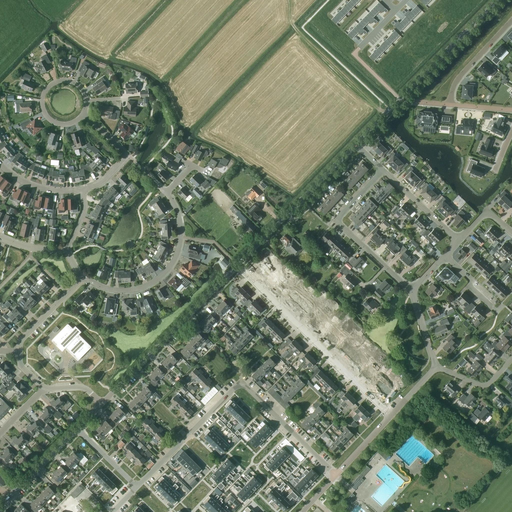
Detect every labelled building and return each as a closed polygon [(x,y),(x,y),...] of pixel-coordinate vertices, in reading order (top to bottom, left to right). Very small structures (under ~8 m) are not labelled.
[(188,0),(181,0),(176,5),(182,11),(190,2),(188,0)] [(229,0),(221,0),(217,5),(222,10),(231,1),(229,0)] [(255,0),(251,0),(245,7),(251,12),(259,3),(255,0)] [(346,4),(340,11),(345,15),(353,7),(349,2),(347,1),(345,3),(346,4)] [(379,2),(369,13),(373,17),(379,11),(381,13),(384,11),(386,13),(388,11),(386,9),(379,2)] [(404,10),(402,12),(406,17),(410,21),(421,10),(417,6),(410,12),(408,10),(406,12),(404,10)] [(210,7),(202,16),(207,22),(216,13),(210,7)] [(290,9),(282,17),(288,23),(296,14),(290,9)] [(338,13),(332,20),(336,24),(345,15),(340,11),(339,10),(337,12),(338,13)] [(241,11),(232,20),(238,25),(246,16),(241,11)] [(369,13),(358,24),(363,28),(369,22),(371,24),(373,22),(375,24),(377,22),(375,20),(373,17),(369,13)] [(393,21),(391,23),(393,25),(400,32),(410,21),(406,17),(400,23),(398,21),(395,23),(393,21)] [(278,22),(269,30),(275,36),(283,27),(278,22)] [(358,24),(347,35),(352,39),(358,33),(360,35),(363,32),(365,35),(367,32),(365,30),(363,28),(358,24)] [(230,27),(222,35),(227,41),(236,32),(230,27)] [(393,33),(386,39),(391,44),(399,35),(395,31),(394,29),(392,31),(393,33)] [(265,35),(256,44),(262,49),(270,41),(265,35)] [(384,41),(378,48),(382,52),(391,44),(386,39),(385,38),(383,40),(384,41)] [(51,49),(47,42),(41,45),(44,52),(51,49)] [(498,58),(506,50),(501,45),(493,54),(496,56),(492,60),(496,65),(500,60),(498,58)] [(376,50),(369,57),(374,61),(382,52),(378,48),(377,47),(375,49),(376,50)] [(41,70),(43,73),(50,69),(47,64),(51,62),(47,55),(41,58),(43,61),(38,64),(39,65),(35,67),(38,72),(41,70)] [(59,64),(59,66),(59,67),(60,67),(60,69),(72,71),(73,65),(76,65),(77,58),(71,57),(70,62),(65,62),(65,61),(64,60),(62,60),(62,61),(61,61),(60,63),(59,64)] [(91,69),(88,67),(89,64),(84,61),(81,66),(84,68),(80,74),(86,78),(87,76),(92,79),(93,77),(95,78),(98,74),(96,72),(96,71),(91,68),(91,69)] [(486,77),(490,73),(492,76),(496,71),(493,69),(491,71),(483,63),(478,69),(486,77)] [(31,92),(34,85),(29,82),(30,79),(24,77),(23,80),(25,81),(22,88),(31,92)] [(99,84),(93,88),(98,95),(107,88),(104,84),(106,82),(103,77),(97,81),(99,84)] [(475,83),(470,83),(469,83),(470,83),(470,86),(469,86),(463,85),(462,98),(471,98),(472,86),(475,87),(475,83)] [(126,85),(126,93),(137,93),(137,84),(126,85)] [(149,97),(148,86),(145,86),(145,91),(140,92),(140,97),(149,97)] [(32,111),(31,103),(27,104),(27,103),(23,103),(22,100),(15,101),(15,104),(20,104),(21,112),(27,112),(27,111),(32,111)] [(136,108),(134,108),(135,102),(128,102),(128,107),(124,107),(124,114),(130,115),(129,116),(136,117),(136,108)] [(117,119),(118,114),(116,114),(116,112),(112,112),(113,108),(101,106),(100,114),(109,116),(108,119),(111,119),(115,120),(115,119),(117,119)] [(424,113),(418,112),(418,115),(417,115),(416,123),(417,123),(417,126),(423,127),(423,123),(429,124),(429,127),(435,128),(435,125),(437,125),(437,119),(440,120),(440,123),(451,124),(451,117),(440,116),(440,118),(437,118),(437,117),(436,117),(436,114),(431,113),(431,112),(424,111),(424,113)] [(494,123),(491,131),(502,136),(505,128),(501,127),(502,125),(503,125),(505,121),(499,118),(496,124),(494,123)] [(40,124),(39,124),(38,122),(35,120),(32,122),(30,119),(20,124),(23,131),(30,127),(34,134),(42,127),(40,124)] [(125,140),(134,132),(127,125),(129,122),(120,120),(118,125),(120,127),(119,128),(123,132),(120,135),(125,140)] [(456,126),(456,134),(460,134),(461,129),(464,130),(464,131),(469,131),(469,130),(473,130),(473,121),(461,120),(461,126),(456,126)] [(51,133),(48,143),(54,145),(53,149),(59,150),(61,143),(56,142),(58,135),(55,135),(55,134),(51,133)] [(78,133),(71,135),(74,144),(78,143),(79,147),(85,145),(83,138),(82,136),(79,137),(78,133)] [(0,146),(4,144),(6,143),(4,141),(6,140),(6,139),(8,138),(7,135),(4,136),(3,134),(0,136),(0,146)] [(380,144),(383,141),(381,139),(382,139),(379,136),(374,142),(377,144),(372,149),(377,153),(383,146),(380,144)] [(493,141),(487,139),(484,146),(482,146),(479,153),(490,158),(493,150),(490,149),(493,141)] [(193,147),(191,145),(190,147),(182,141),(179,145),(176,149),(184,155),(188,149),(191,151),(193,147)] [(4,144),(0,146),(0,150),(1,151),(1,150),(5,155),(13,148),(11,146),(13,145),(11,142),(9,144),(9,143),(7,145),(6,143),(4,144)] [(388,155),(392,150),(388,146),(386,149),(383,146),(377,153),(381,157),(386,153),(388,155)] [(13,148),(5,155),(9,159),(8,160),(11,163),(14,159),(19,153),(17,152),(13,148)] [(207,151),(204,150),(202,151),(201,152),(198,150),(194,158),(200,161),(203,156),(204,157),(206,156),(208,154),(207,151)] [(174,157),(168,154),(166,152),(163,158),(169,161),(167,166),(175,170),(179,164),(172,160),(174,157)] [(387,162),(392,167),(399,160),(394,155),(395,154),(393,152),(389,156),(391,158),(387,162)] [(19,153),(14,159),(17,161),(14,165),(19,169),(25,160),(22,158),(23,156),(19,153)] [(96,159),(94,162),(101,169),(105,164),(102,161),(104,159),(98,153),(96,155),(94,157),(96,159)] [(218,160),(216,160),(216,161),(211,159),(208,165),(214,168),(214,167),(215,168),(217,167),(218,168),(220,168),(222,167),(223,166),(225,167),(229,160),(223,157),(222,160),(221,159),(219,159),(218,160)] [(27,162),(25,160),(19,169),(24,172),(27,167),(30,170),(33,163),(29,159),(27,162)] [(471,159),(466,171),(470,173),(481,177),(484,169),(476,165),(477,162),(471,159)] [(402,162),(399,160),(392,167),(397,171),(400,167),(403,170),(408,164),(404,160),(402,162)] [(89,162),(86,166),(90,173),(93,170),(97,173),(101,169),(94,162),(91,164),(89,162)] [(33,163),(30,170),(34,171),(32,176),(37,178),(40,168),(37,167),(38,164),(36,164),(33,163)] [(358,167),(365,173),(368,169),(362,163),(358,167)] [(161,171),(157,175),(164,182),(168,178),(163,173),(166,170),(160,165),(158,168),(161,171)] [(84,174),(90,173),(86,166),(80,167),(81,170),(78,171),(80,181),(86,180),(84,174)] [(40,168),(37,178),(42,180),(44,175),(48,176),(49,168),(46,167),(46,170),(40,168)] [(365,173),(358,167),(354,171),(361,177),(365,173)] [(404,178),(409,183),(416,176),(413,173),(415,170),(411,167),(406,172),(408,174),(404,178)] [(52,182),(58,182),(59,172),(53,171),(53,169),(50,168),(49,176),(53,176),(52,182)] [(65,177),(69,177),(68,170),(63,169),(63,172),(59,172),(58,182),(64,183),(65,177)] [(74,169),(68,170),(69,177),(73,177),(74,182),(80,181),(78,171),(74,171),(74,169)] [(361,177),(354,171),(351,175),(357,181),(361,177)] [(197,187),(197,186),(198,187),(200,187),(202,185),(205,189),(210,184),(212,186),(216,182),(209,178),(206,180),(204,182),(195,174),(190,180),(197,187)] [(357,181),(351,175),(347,179),(353,185),(357,181)] [(123,176),(118,180),(122,184),(119,187),(123,191),(126,188),(131,183),(129,182),(123,176)] [(419,178),(416,176),(409,183),(414,187),(416,185),(418,187),(425,180),(421,176),(419,178)] [(353,185),(347,179),(343,183),(350,189),(353,185)] [(11,184),(6,180),(0,187),(0,188),(3,191),(1,193),(3,195),(5,197),(11,190),(9,188),(11,184)] [(384,185),(391,191),(394,188),(387,182),(384,185)] [(420,193),(425,198),(432,191),(427,186),(428,185),(426,183),(422,187),(424,189),(420,193)] [(381,188),(388,194),(391,191),(384,185),(381,188)] [(112,186),(108,191),(115,198),(119,193),(120,194),(123,191),(119,187),(116,190),(112,186)] [(257,198),(261,194),(253,186),(249,190),(251,192),(256,196),(257,198)] [(14,191),(10,199),(19,203),(20,201),(25,191),(18,188),(17,193),(14,191)] [(183,188),(178,193),(184,199),(189,194),(192,198),(195,195),(190,190),(188,192),(183,188)] [(333,192),(340,198),(344,194),(337,188),(333,192)] [(379,191),(385,197),(388,194),(381,188),(379,191)] [(25,191),(20,201),(26,203),(26,205),(25,206),(28,208),(29,206),(32,199),(29,198),(31,194),(25,191)] [(104,196),(100,200),(104,202),(109,206),(112,203),(111,202),(115,198),(108,191),(103,195),(104,196)] [(376,194),(382,201),(385,197),(379,191),(376,194)] [(432,191),(425,198),(430,202),(434,198),(436,200),(441,195),(437,191),(435,193),(432,191)] [(497,202),(502,206),(508,200),(505,197),(508,194),(504,191),(500,195),(502,197),(497,202)] [(340,198),(333,192),(330,196),(336,202),(340,198)] [(380,204),(382,201),(376,194),(373,197),(380,204)] [(336,202),(330,196),(326,200),(332,206),(336,202)] [(44,208),(46,198),(39,197),(38,201),(35,200),(33,209),(39,210),(39,207),(44,208)] [(441,213),(448,206),(445,203),(447,200),(443,197),(438,202),(440,204),(436,208),(441,213)] [(52,199),(46,198),(44,208),(48,209),(47,212),(50,212),(49,213),(52,214),(54,204),(51,203),(52,199)] [(68,210),(68,199),(61,200),(61,204),(58,204),(58,213),(64,213),(64,210),(68,210)] [(74,199),(68,199),(68,210),(72,209),(73,212),(75,212),(78,212),(77,203),(75,204),(74,199)] [(365,203),(373,210),(377,206),(369,199),(365,203)] [(97,205),(95,210),(104,214),(106,209),(107,209),(108,209),(110,210),(111,208),(109,207),(109,206),(104,202),(100,200),(98,205),(97,205)] [(164,205),(160,200),(156,202),(155,200),(149,203),(151,206),(152,205),(156,210),(164,205)] [(332,206),(326,200),(322,204),(329,210),(332,206)] [(511,206),(511,200),(511,202),(508,200),(502,206),(507,210),(511,206)] [(258,212),(261,209),(255,203),(248,211),(253,217),(259,222),(263,217),(258,212)] [(361,207),(370,214),(373,210),(365,203),(361,207)] [(329,210),(322,204),(318,208),(325,214),(329,210)] [(408,208),(404,204),(400,208),(397,206),(392,212),(395,214),(396,213),(400,217),(402,215),(408,208)] [(164,205),(156,210),(159,215),(158,216),(160,219),(165,215),(163,213),(167,210),(164,205)] [(243,222),(241,224),(250,233),(255,228),(238,211),(233,206),(229,209),(235,214),(243,222)] [(453,210),(448,206),(441,213),(446,217),(450,213),(452,215),(456,211),(454,209),(453,210)] [(358,211),(366,218),(370,214),(361,207),(358,211)] [(408,208),(402,215),(406,219),(412,211),(408,208)] [(95,210),(92,216),(97,218),(95,222),(101,224),(103,220),(101,220),(104,214),(95,210)] [(458,228),(464,221),(461,218),(465,214),(461,210),(453,218),(456,220),(453,224),(458,228)] [(354,215),(362,222),(366,218),(358,211),(354,215)] [(4,222),(3,224),(6,225),(4,229),(10,232),(14,223),(16,219),(12,218),(7,215),(4,222)] [(358,226),(362,222),(354,215),(350,219),(358,226)] [(424,220),(420,216),(415,221),(412,218),(408,222),(411,225),(413,223),(417,227),(424,220)] [(162,224),(163,230),(172,229),(172,223),(167,224),(167,220),(160,221),(160,224),(162,224)] [(428,223),(424,220),(417,227),(422,231),(428,223)] [(89,224),(86,229),(96,233),(98,228),(99,228),(101,224),(95,222),(94,226),(89,224)] [(31,226),(23,224),(20,236),(28,237),(31,226)] [(485,234),(489,238),(496,231),(492,227),(485,234)] [(374,243),(381,235),(377,231),(378,230),(376,228),(372,232),(374,234),(370,239),(374,243)] [(37,229),(35,239),(43,241),(45,230),(37,229)] [(50,239),(59,240),(59,235),(62,235),(63,231),(60,231),(60,230),(52,229),(50,239)] [(96,233),(86,229),(84,235),(89,237),(87,241),(93,243),(94,239),(93,239),(96,233)] [(172,229),(163,230),(163,236),(161,236),(161,240),(168,239),(168,236),(173,236),(172,229)] [(431,240),(432,240),(438,233),(434,229),(430,234),(427,231),(423,236),(429,242),(431,240)] [(496,231),(489,238),(494,242),(500,235),(496,231)] [(323,243),(330,236),(326,233),(320,240),(323,243)] [(428,244),(432,248),(434,246),(431,244),(433,242),(436,244),(442,237),(438,233),(432,240),(428,244)] [(285,235),(280,240),(287,246),(284,249),(294,258),(303,248),(294,239),(292,237),(290,240),(285,235)] [(330,236),(323,243),(324,244),(325,242),(328,245),(335,238),(332,235),(330,236)] [(389,239),(387,237),(385,239),(381,235),(374,243),(378,247),(383,242),(385,244),(388,240),(389,239)] [(389,239),(388,240),(390,242),(386,247),(390,251),(397,244),(393,240),(394,238),(392,236),(389,239)] [(335,238),(328,245),(331,248),(338,241),(335,238)] [(161,245),(158,251),(167,255),(170,249),(165,247),(167,244),(161,241),(159,244),(161,245)] [(338,241),(331,248),(335,251),(341,244),(338,241)] [(477,248),(471,242),(467,247),(473,252),(477,248)] [(494,248),(492,250),(495,253),(496,252),(500,256),(502,254),(509,247),(504,243),(500,248),(497,245),(494,248)] [(341,244),(335,251),(338,254),(345,247),(341,244)] [(397,244),(390,251),(394,255),(399,250),(401,252),(405,248),(403,246),(401,247),(397,244)] [(199,248),(189,246),(188,252),(194,254),(193,258),(200,260),(202,253),(198,252),(199,248)] [(345,247),(338,254),(342,257),(348,250),(345,247)] [(502,254),(500,256),(502,258),(504,256),(506,258),(511,251),(511,250),(509,247),(502,254)] [(398,259),(403,263),(409,255),(405,251),(407,249),(405,248),(401,252),(403,254),(398,259)] [(461,249),(455,256),(460,260),(466,253),(461,249)] [(348,250),(342,257),(345,261),(352,253),(348,250)] [(167,255),(158,251),(155,256),(154,255),(153,258),(158,261),(160,258),(164,261),(167,255)] [(270,252),(264,259),(266,261),(272,254),(270,252)] [(468,261),(472,265),(479,258),(474,254),(468,261)] [(409,255),(403,263),(407,267),(411,262),(413,264),(417,259),(415,257),(413,256),(412,257),(409,255)] [(230,263),(224,257),(220,262),(225,267),(230,263)] [(364,262),(359,257),(357,260),(354,257),(349,263),(357,270),(364,262)] [(477,269),(483,262),(479,258),(472,265),(477,269)] [(149,263),(144,266),(149,274),(155,271),(152,267),(155,265),(151,260),(148,261),(149,263)] [(259,269),(264,274),(271,266),(274,264),(272,262),(268,265),(263,260),(257,267),(259,269)] [(499,266),(502,269),(507,263),(504,260),(499,266)] [(511,264),(511,262),(510,260),(507,263),(502,269),(507,273),(509,270),(508,269),(511,264)] [(188,266),(186,264),(180,270),(184,274),(185,273),(189,277),(195,270),(194,270),(198,266),(194,263),(192,262),(188,266)] [(477,269),(481,273),(487,266),(483,262),(477,269)] [(103,269),(100,278),(106,280),(110,271),(111,269),(104,266),(103,269)] [(149,274),(144,266),(139,269),(138,268),(135,270),(139,275),(142,274),(144,278),(149,274)] [(268,279),(271,276),(274,278),(278,274),(271,266),(264,274),(268,279)] [(487,266),(481,273),(485,277),(491,270),(487,266)] [(351,289),(357,283),(351,277),(354,274),(347,268),(343,273),(346,276),(342,281),(351,289)] [(459,278),(448,268),(446,268),(445,268),(444,268),(435,278),(440,282),(443,279),(449,279),(454,283),(459,278)] [(125,282),(124,273),(124,270),(118,271),(115,271),(115,278),(118,278),(118,283),(125,282)] [(130,272),(124,273),(125,282),(131,282),(131,277),(134,277),(134,271),(130,271),(130,272)] [(274,284),(278,289),(287,280),(282,276),(284,274),(281,271),(278,274),(274,278),(277,281),(274,284)] [(173,278),(172,277),(168,282),(171,285),(176,289),(181,284),(186,288),(191,282),(183,276),(180,279),(176,275),(173,278)] [(40,285),(46,292),(50,288),(50,287),(52,285),(42,276),(40,278),(43,282),(40,285)] [(485,283),(489,287),(495,280),(491,276),(485,283)] [(293,287),(287,280),(278,289),(283,293),(286,290),(288,292),(293,287)] [(494,291),(500,284),(495,280),(489,287),(494,291)] [(385,281),(379,287),(384,292),(390,285),(385,281)] [(494,291),(498,295),(504,288),(500,284),(494,291)] [(42,296),(46,292),(40,285),(37,288),(35,286),(34,288),(32,286),(30,288),(34,293),(37,290),(42,296)] [(288,295),(294,301),(302,292),(307,288),(305,285),(298,292),(294,288),(288,295)] [(443,289),(439,285),(436,288),(433,285),(426,293),(431,298),(436,293),(438,295),(443,289)] [(233,297),(236,295),(239,298),(245,292),(241,288),(239,290),(236,288),(234,286),(231,290),(232,291),(230,294),(233,297)] [(172,293),(168,295),(163,287),(155,292),(158,296),(157,296),(160,300),(167,296),(169,299),(174,296),(172,293)] [(504,288),(498,295),(502,299),(508,292),(504,288)] [(29,289),(23,296),(24,297),(27,300),(33,306),(37,302),(32,297),(34,294),(29,289)] [(383,295),(377,289),(374,293),(380,298),(383,295)] [(305,295),(302,292),(294,301),(298,305),(310,293),(308,291),(305,295)] [(312,291),(310,293),(298,305),(303,309),(309,303),(312,300),(310,298),(314,293),(312,291)] [(324,300),(329,295),(324,291),(320,296),(324,300)] [(96,297),(94,296),(89,292),(84,297),(81,294),(75,300),(80,305),(83,302),(87,305),(93,299),(93,300),(96,297)] [(245,292),(239,298),(241,300),(239,301),(244,306),(245,305),(249,301),(247,299),(249,296),(245,292)] [(457,300),(461,303),(468,296),(463,293),(459,298),(456,295),(451,300),(454,303),(457,300)] [(144,306),(145,306),(148,313),(156,309),(150,297),(145,299),(144,296),(137,300),(138,307),(141,307),(142,308),(144,307),(144,306)] [(461,303),(465,307),(463,309),(466,311),(472,305),(469,303),(472,300),(468,296),(461,303)] [(20,300),(17,303),(22,307),(25,311),(28,308),(29,310),(33,306),(27,300),(24,297),(20,301),(20,300)] [(108,298),(105,313),(113,315),(113,314),(116,315),(118,304),(114,304),(115,300),(108,298)] [(379,306),(373,301),(371,303),(367,299),(362,304),(369,311),(374,307),(376,309),(379,306)] [(133,308),(132,300),(122,301),(123,310),(126,310),(126,311),(130,310),(130,315),(137,315),(136,308),(133,308)] [(219,306),(225,312),(228,309),(230,310),(234,307),(229,302),(226,304),(223,301),(219,306)] [(249,301),(245,305),(247,307),(248,307),(252,311),(258,305),(254,301),(252,303),(249,301)] [(303,309),(307,313),(309,311),(311,314),(316,309),(309,303),(303,309)] [(258,305),(252,311),(257,315),(256,316),(258,318),(263,314),(260,312),(263,309),(258,305)] [(429,308),(431,312),(428,313),(431,319),(438,316),(439,319),(445,316),(444,313),(440,315),(437,309),(435,305),(429,308)] [(471,312),(475,316),(481,309),(477,305),(474,308),(472,305),(466,311),(469,314),(471,312)] [(215,315),(220,320),(224,317),(222,315),(225,312),(219,306),(214,310),(217,313),(215,315)] [(320,306),(315,311),(317,313),(310,320),(315,325),(326,314),(324,312),(322,313),(320,311),(322,308),(320,306)] [(11,311),(19,320),(23,316),(17,310),(15,308),(14,310),(11,312),(11,311)] [(481,309),(475,316),(479,319),(485,313),(481,309)] [(15,324),(19,320),(11,311),(7,315),(5,313),(3,316),(7,320),(10,318),(15,324)] [(325,329),(334,321),(331,318),(328,321),(325,318),(328,315),(326,314),(315,325),(320,329),(322,327),(325,329)] [(205,319),(212,325),(215,322),(217,324),(220,320),(215,315),(213,318),(210,315),(205,319)] [(212,325),(205,319),(201,324),(204,327),(202,329),(207,334),(210,331),(208,329),(212,325)] [(262,320),(257,325),(261,328),(263,326),(266,329),(271,323),(267,319),(264,322),(262,320)] [(446,328),(450,326),(447,319),(440,322),(441,326),(435,329),(438,336),(448,331),(446,328)] [(0,327),(5,333),(9,329),(3,323),(2,323),(0,321),(0,327)] [(338,331),(340,329),(336,325),(336,324),(334,321),(325,329),(328,332),(325,335),(330,339),(338,331)] [(271,323),(266,329),(270,333),(276,327),(271,323)] [(52,340),(52,341),(53,341),(60,348),(61,347),(64,349),(65,348),(77,360),(78,360),(79,360),(91,347),(91,346),(79,334),(81,332),(76,326),(73,328),(69,324),(68,324),(67,324),(52,340)] [(245,332),(243,334),(249,340),(253,336),(251,335),(248,332),(250,330),(249,330),(246,327),(243,330),(245,332)] [(272,339),(280,331),(276,327),(270,333),(272,336),(271,338),(272,339)] [(275,341),(276,340),(278,342),(284,336),(280,331),(272,339),(275,341)] [(342,337),(339,335),(341,333),(338,331),(330,339),(335,344),(342,337)] [(502,339),(500,341),(508,348),(511,343),(507,339),(509,337),(504,332),(500,337),(502,339)] [(238,339),(244,345),(249,340),(243,334),(241,333),(240,334),(239,335),(240,337),(238,339)] [(198,334),(194,339),(200,344),(201,344),(203,341),(207,345),(210,341),(203,335),(201,336),(198,334)] [(449,342),(443,348),(449,353),(457,345),(452,340),(455,338),(451,334),(446,339),(449,342)] [(236,342),(234,344),(240,349),(244,345),(238,339),(237,337),(234,340),(236,342)] [(290,353),(298,344),(294,340),(292,342),(288,338),(279,347),(281,350),(286,345),(288,346),(290,348),(288,351),(290,353)] [(196,349),(199,346),(202,349),(204,347),(201,344),(200,344),(194,339),(190,343),(196,349)] [(356,341),(354,339),(350,342),(348,340),(342,347),(346,351),(356,341)] [(230,340),(228,342),(232,346),(229,349),(235,355),(240,349),(234,344),(230,340)] [(357,349),(358,348),(355,346),(358,343),(356,341),(346,351),(350,356),(357,349)] [(508,348),(500,341),(498,343),(495,341),(491,345),(498,351),(500,349),(504,352),(508,348)] [(190,343),(185,348),(192,353),(194,350),(198,354),(199,352),(196,349),(190,343)] [(296,355),(298,357),(303,353),(300,351),(303,348),(298,344),(290,353),(292,355),(295,352),(297,354),(296,355)] [(192,353),(185,348),(181,352),(187,358),(190,355),(193,358),(195,356),(192,353)] [(350,356),(355,360),(361,353),(364,351),(362,349),(359,351),(357,349),(350,356)] [(289,353),(286,350),(280,357),(283,359),(289,353)] [(488,355),(495,361),(497,359),(497,360),(500,357),(492,350),(488,355)] [(476,357),(470,351),(467,354),(473,359),(476,357)] [(306,363),(311,357),(307,353),(305,355),(303,353),(298,357),(301,359),(303,361),(300,365),(302,367),(306,363)] [(359,364),(362,362),(364,364),(371,357),(367,353),(364,356),(361,353),(355,360),(359,364)] [(166,359),(173,365),(176,362),(178,363),(181,360),(177,355),(174,357),(171,354),(166,359)] [(495,361),(488,355),(484,360),(491,366),(494,363),(493,363),(495,361)] [(313,372),(314,371),(318,368),(314,364),(316,361),(311,357),(306,363),(302,367),(304,369),(307,365),(310,367),(309,368),(313,372)] [(270,358),(265,363),(271,369),(275,364),(270,358)] [(467,362),(463,358),(458,364),(462,368),(467,362)] [(163,369),(168,374),(171,370),(170,368),(173,365),(166,359),(162,363),(166,367),(163,369)] [(375,368),(371,364),(372,362),(370,360),(363,367),(365,369),(363,371),(368,376),(375,368)] [(476,361),(472,365),(479,372),(480,370),(481,370),(483,367),(476,361)] [(270,370),(271,369),(265,363),(261,367),(266,373),(267,372),(270,375),(272,373),(270,370)] [(479,372),(472,365),(468,370),(475,377),(478,374),(477,373),(479,372)] [(10,369),(7,366),(0,373),(4,377),(2,380),(4,382),(11,376),(8,374),(11,371),(10,370),(10,369)] [(261,367),(256,372),(262,378),(266,373),(261,367)] [(368,376),(372,380),(377,376),(380,379),(384,374),(381,371),(379,374),(377,372),(380,370),(377,367),(375,368),(368,376)] [(153,372),(159,378),(163,375),(165,377),(168,374),(163,369),(161,371),(158,368),(153,372)] [(193,380),(201,371),(200,369),(198,371),(195,369),(190,374),(193,377),(190,380),(192,381),(193,380)] [(198,383),(204,377),(201,374),(203,373),(201,371),(193,380),(195,382),(196,381),(198,383)] [(320,371),(317,374),(314,371),(313,372),(310,375),(313,378),(314,377),(318,381),(324,375),(320,371)] [(159,378),(153,372),(149,377),(152,380),(150,382),(155,387),(158,383),(156,382),(159,378)] [(260,380),(262,378),(256,372),(252,376),(257,382),(261,386),(263,383),(260,380)] [(384,374),(380,379),(382,381),(378,386),(383,391),(392,381),(387,377),(389,375),(386,372),(384,374)] [(324,375),(318,381),(322,385),(329,379),(324,375)] [(204,377),(198,383),(202,387),(210,379),(208,378),(206,379),(204,377)] [(292,381),(300,389),(304,384),(298,378),(294,383),(292,381)] [(202,387),(200,389),(204,394),(212,386),(210,383),(212,381),(210,379),(202,387)] [(325,391),(333,383),(329,379),(322,385),(325,387),(323,389),(325,391)] [(289,387),(295,393),(300,389),(292,381),(290,383),(292,385),(289,387)] [(399,388),(392,381),(383,391),(387,395),(390,393),(392,395),(399,388)] [(23,385),(20,383),(19,382),(14,386),(12,384),(7,389),(10,391),(12,389),(16,393),(23,385)] [(452,394),(451,395),(454,397),(460,390),(456,387),(455,387),(449,382),(444,388),(452,394)] [(335,391),(337,388),(333,383),(325,391),(327,393),(328,391),(331,394),(332,394),(334,395),(337,392),(335,391)] [(26,388),(23,385),(16,393),(20,397),(18,399),(20,402),(25,397),(23,394),(27,390),(26,389),(26,388)] [(193,394),(195,392),(194,392),(199,387),(196,385),(194,387),(192,389),(190,391),(193,394)] [(146,387),(142,391),(148,398),(149,398),(152,401),(156,396),(158,394),(151,387),(149,389),(146,387)] [(295,393),(289,387),(285,392),(291,398),(295,393)] [(152,401),(149,398),(148,398),(142,391),(137,396),(144,402),(147,399),(150,402),(152,401)] [(291,398),(285,392),(280,397),(281,397),(283,399),(284,401),(286,402),(286,403),(291,398)] [(340,404),(342,406),(345,402),(351,396),(347,392),(345,394),(343,392),(338,396),(340,399),(341,398),(343,401),(340,404)] [(476,399),(470,394),(467,397),(463,394),(458,400),(464,405),(465,403),(469,406),(470,405),(472,408),(475,405),(473,402),(476,399)] [(181,396),(179,398),(176,395),(171,401),(173,403),(171,405),(173,407),(182,397),(181,396)] [(500,395),(495,400),(499,404),(497,406),(500,409),(502,406),(502,407),(505,403),(508,406),(510,404),(511,405),(511,401),(510,400),(508,398),(506,400),(500,395)] [(137,396),(133,401),(139,407),(140,407),(143,404),(146,407),(147,405),(144,402),(137,396)] [(349,407),(351,409),(356,405),(354,403),(356,401),(351,396),(345,402),(342,406),(344,408),(347,404),(350,407),(349,407)] [(60,397),(56,401),(61,406),(60,406),(66,411),(71,406),(71,405),(71,404),(64,397),(61,399),(60,397)] [(177,407),(179,409),(185,404),(183,402),(185,400),(182,397),(173,407),(175,409),(177,407)] [(11,408),(1,398),(0,399),(0,401),(3,404),(0,407),(7,413),(11,408)] [(56,401),(54,399),(50,403),(57,409),(60,406),(61,406),(56,401)] [(231,400),(225,406),(226,407),(226,408),(229,411),(236,404),(233,401),(232,401),(231,400)] [(134,413),(135,412),(138,408),(141,412),(143,410),(140,407),(139,407),(133,401),(129,405),(130,407),(129,408),(134,413)] [(185,404),(179,409),(182,412),(180,414),(182,415),(191,406),(190,404),(188,407),(185,404)] [(236,404),(229,411),(233,415),(240,407),(236,404)] [(352,417),(354,420),(364,409),(360,405),(358,407),(356,405),(351,409),(353,412),(354,411),(356,413),(352,417)] [(191,406),(182,415),(183,417),(185,415),(188,418),(193,412),(191,410),(193,408),(191,406)] [(42,411),(44,413),(49,418),(52,414),(46,407),(42,411)] [(233,415),(232,415),(236,419),(243,411),(240,407),(233,415)] [(319,407),(314,411),(320,417),(324,413),(319,407)] [(119,408),(114,412),(120,418),(123,415),(125,417),(126,416),(128,417),(131,415),(129,413),(124,408),(122,411),(119,408)] [(491,414),(491,413),(485,408),(481,412),(477,409),(473,414),(471,412),(468,416),(467,416),(474,422),(474,421),(477,418),(479,416),(484,421),(491,414)] [(364,409),(354,420),(356,422),(360,417),(363,420),(362,420),(364,422),(369,418),(367,416),(369,414),(364,409)] [(243,411),(236,419),(239,422),(247,414),(243,411)] [(314,411),(310,416),(315,422),(316,421),(319,423),(321,421),(318,419),(320,417),(314,411)] [(111,422),(116,427),(119,423),(117,421),(120,418),(114,412),(110,417),(113,420),(111,422)] [(44,413),(40,417),(47,423),(51,419),(49,418),(44,413)] [(247,414),(239,422),(243,426),(250,417),(247,414)] [(310,416),(305,420),(313,428),(314,427),(312,425),(315,422),(310,416)] [(146,428),(153,420),(151,419),(149,421),(146,418),(141,424),(146,428)] [(153,420),(146,428),(150,432),(155,427),(153,424),(155,422),(153,420)] [(313,428),(305,420),(300,425),(306,431),(309,428),(311,430),(313,428)] [(36,421),(32,425),(37,430),(38,432),(42,427),(36,421)] [(101,426),(107,432),(110,429),(112,430),(116,427),(111,422),(108,424),(105,421),(101,426)] [(33,434),(37,430),(32,425),(30,423),(26,427),(29,430),(27,432),(32,437),(34,435),(33,434)] [(265,423),(262,427),(270,434),(273,431),(272,430),(274,429),(270,425),(269,427),(265,423)] [(107,432),(101,426),(96,430),(100,433),(97,436),(102,440),(106,437),(104,435),(107,432)] [(155,427),(150,432),(154,436),(161,429),(160,427),(158,429),(155,427)] [(262,427),(259,430),(266,437),(270,434),(262,427)] [(206,435),(204,437),(207,441),(216,432),(213,428),(210,431),(208,429),(204,433),(206,435)] [(257,428),(254,432),(263,441),(266,437),(259,430),(257,428)] [(347,428),(342,433),(348,439),(353,434),(347,428)] [(163,431),(161,429),(154,436),(151,440),(152,441),(153,440),(156,443),(164,435),(161,433),(163,431)] [(216,432),(207,441),(211,444),(219,435),(216,432)] [(247,432),(245,434),(250,439),(248,441),(256,448),(260,444),(251,435),(247,432)] [(254,432),(251,435),(260,444),(263,441),(254,432)] [(342,433),(338,438),(344,443),(348,439),(342,433)] [(22,435),(18,439),(23,444),(25,445),(29,441),(30,442),(32,440),(27,435),(25,437),(22,435)] [(219,435),(211,444),(214,448),(223,438),(219,435)] [(18,439),(17,437),(13,441),(16,444),(13,446),(18,451),(20,448),(19,447),(23,444),(18,439)] [(223,438),(214,448),(218,451),(226,442),(223,438)] [(338,438),(333,442),(339,448),(344,443),(338,438)] [(121,441),(117,445),(120,449),(125,444),(121,441)] [(129,443),(123,449),(126,451),(124,453),(126,455),(133,448),(135,446),(133,444),(131,441),(129,443)] [(226,442),(218,451),(221,454),(230,445),(226,442)] [(335,453),(339,448),(333,442),(329,447),(335,453)] [(3,451),(5,453),(10,457),(12,459),(15,455),(15,454),(17,452),(12,447),(10,450),(7,447),(3,451)] [(282,447),(279,450),(286,458),(290,454),(284,448),(282,447)] [(137,452),(133,448),(126,455),(127,457),(129,455),(132,458),(137,452)] [(381,448),(377,452),(386,460),(390,456),(381,448)] [(279,450),(276,454),(283,461),(286,458),(279,450)] [(12,459),(10,457),(5,453),(3,451),(0,454),(0,455),(1,457),(3,458),(1,461),(7,466),(9,464),(8,463),(12,459)] [(171,462),(169,464),(173,469),(175,466),(187,455),(183,451),(176,458),(178,460),(174,463),(174,464),(171,462)] [(132,462),(134,464),(144,454),(142,452),(140,454),(137,452),(132,458),(134,460),(132,462)] [(74,453),(69,458),(76,464),(79,461),(83,465),(88,460),(80,453),(79,454),(78,453),(76,455),(74,453)] [(144,454),(134,464),(136,465),(138,463),(140,466),(146,460),(143,458),(146,456),(146,455),(145,453),(144,454)] [(276,454),(272,457),(280,465),(283,461),(276,454)] [(187,455),(175,466),(177,468),(180,465),(182,466),(190,458),(187,455)] [(272,457),(269,461),(276,468),(280,465),(272,457)] [(69,458),(65,462),(68,465),(66,468),(71,472),(73,474),(75,472),(73,470),(74,469),(73,467),(76,464),(69,458)] [(183,468),(180,471),(182,473),(183,472),(194,461),(190,458),(182,466),(183,468)] [(228,459),(225,462),(233,470),(236,467),(228,459)] [(194,461),(183,472),(185,474),(188,470),(190,472),(197,464),(194,461)] [(266,465),(264,467),(268,471),(270,469),(275,473),(278,470),(276,468),(269,461),(265,464),(266,465)] [(225,462),(221,465),(229,473),(230,471),(233,474),(235,472),(233,470),(225,462)] [(191,473),(187,478),(189,480),(196,472),(198,474),(202,470),(200,468),(197,464),(190,472),(191,473)] [(221,465),(218,469),(225,477),(227,478),(229,476),(232,479),(233,477),(229,473),(221,465)] [(71,472),(66,468),(64,470),(61,467),(56,471),(63,477),(66,474),(67,476),(71,472)] [(367,467),(350,485),(354,489),(363,480),(361,478),(370,469),(367,467)] [(98,468),(92,474),(96,479),(103,472),(98,468)] [(218,469),(215,472),(222,479),(225,477),(218,469)] [(306,469),(305,471),(314,480),(318,475),(312,469),(309,472),(306,469)] [(63,477),(56,471),(52,476),(55,479),(53,481),(58,486),(61,482),(59,481),(63,477)] [(305,474),(302,477),(310,484),(314,480),(305,471),(303,473),(305,474)] [(96,479),(93,482),(95,483),(98,480),(101,483),(107,477),(103,472),(96,479)] [(212,477),(210,479),(214,482),(215,481),(219,484),(217,486),(221,490),(225,486),(221,483),(223,481),(222,479),(215,472),(211,476),(212,477)] [(245,475),(243,477),(248,481),(246,483),(247,484),(254,491),(258,488),(246,477),(245,475)] [(248,475),(246,477),(258,488),(261,484),(260,483),(262,481),(258,477),(256,479),(253,476),(251,478),(248,475)] [(104,486),(101,489),(102,490),(111,481),(107,477),(101,483),(104,486)] [(160,481),(155,487),(158,491),(167,481),(162,477),(159,480),(160,481)] [(295,477),(293,479),(297,484),(295,487),(301,493),(306,488),(296,478),(295,477)] [(297,477),(296,478),(306,488),(310,484),(302,477),(300,479),(297,477)] [(111,481),(102,490),(104,492),(106,489),(113,494),(118,489),(115,486),(116,485),(111,481)] [(167,481),(158,491),(162,494),(171,485),(167,481)] [(269,488),(265,492),(271,499),(283,486),(286,484),(283,482),(279,487),(276,484),(271,490),(269,488)] [(171,485),(162,494),(165,497),(177,485),(175,484),(172,487),(171,485)] [(247,484),(244,487),(251,494),(254,491),(247,484)] [(177,485),(165,497),(169,501),(178,492),(176,490),(179,487),(177,485)] [(234,485),(233,487),(238,492),(236,493),(239,497),(238,498),(242,502),(243,501),(244,501),(248,498),(236,487),(234,485)] [(237,487),(236,487),(248,498),(251,494),(244,487),(242,489),(239,486),(237,487)] [(283,486),(271,499),(276,503),(282,497),(279,494),(285,488),(283,486)] [(49,487),(44,491),(50,497),(51,497),(53,499),(56,496),(57,497),(60,494),(53,487),(51,489),(49,487)] [(217,487),(214,490),(219,496),(222,493),(217,487)] [(44,491),(40,496),(46,502),(46,501),(49,503),(51,501),(52,502),(54,500),(53,499),(51,497),(50,497),(44,491)] [(282,497),(276,503),(280,507),(294,493),(292,491),(285,498),(283,496),(282,497)] [(178,492),(169,501),(172,504),(173,504),(174,505),(178,502),(176,500),(181,495),(178,492)] [(294,493),(280,507),(285,511),(291,504),(289,502),(293,498),(295,500),(298,497),(294,493)] [(91,495),(88,498),(96,505),(99,502),(92,494),(91,495)] [(104,504),(107,501),(101,495),(98,498),(104,504)] [(209,496),(203,502),(205,504),(204,504),(208,508),(216,499),(219,496),(217,495),(213,499),(211,497),(210,498),(209,496)] [(42,507),(42,506),(45,503),(48,506),(50,505),(46,501),(46,502),(40,496),(35,500),(42,507)] [(216,499),(208,508),(211,511),(221,501),(223,499),(221,498),(218,501),(216,499)] [(236,505),(232,510),(233,511),(234,511),(241,505),(235,499),(233,502),(236,505)] [(42,507),(35,500),(31,505),(35,509),(34,510),(35,511),(39,511),(38,510),(40,508),(44,511),(45,509),(42,506),(42,507)] [(221,501),(211,511),(216,511),(222,507),(220,505),(223,502),(221,501)]
